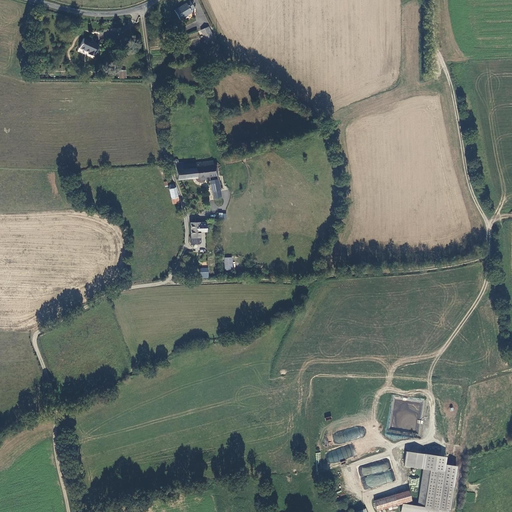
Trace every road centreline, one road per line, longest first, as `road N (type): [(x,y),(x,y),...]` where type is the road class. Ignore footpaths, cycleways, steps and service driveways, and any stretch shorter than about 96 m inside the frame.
road 1 (track): [(141,8),(160,142),(187,228),(166,279),(98,297),(33,338),(54,395),(55,450),(69,511)]
road 2 (track): [(429,0),(434,51),(450,82),(469,183),(486,222),(487,279),(428,374),(439,442),(416,448),(377,481),(371,511)]
road 3 (track): [(487,256),(303,282),(241,280)]
road 4 (tertiary): [(31,0),(102,14),(155,0)]
